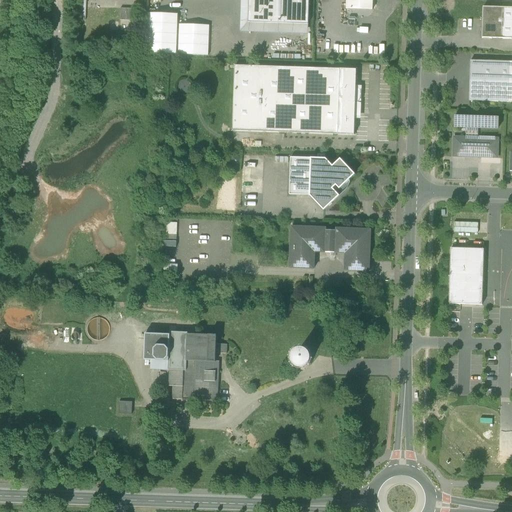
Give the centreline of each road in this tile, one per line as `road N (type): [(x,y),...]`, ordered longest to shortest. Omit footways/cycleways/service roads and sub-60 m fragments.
road 1 (secondary): [(0,496),(285,506)]
road 2 (residential): [(411,191),(405,394)]
road 3 (residential): [(417,0),(411,191)]
